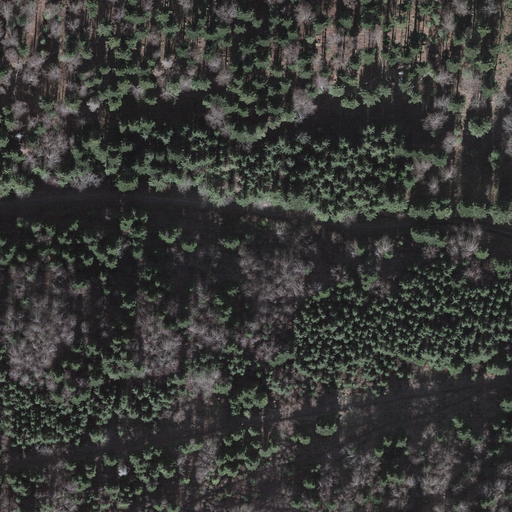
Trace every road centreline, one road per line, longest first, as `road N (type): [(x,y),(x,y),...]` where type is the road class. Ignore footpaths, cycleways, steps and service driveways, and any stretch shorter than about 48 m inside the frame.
road 1 (track): [(0,465),(511,383)]
road 2 (track): [(0,202),(148,192),(352,220),(442,217),(511,227)]
